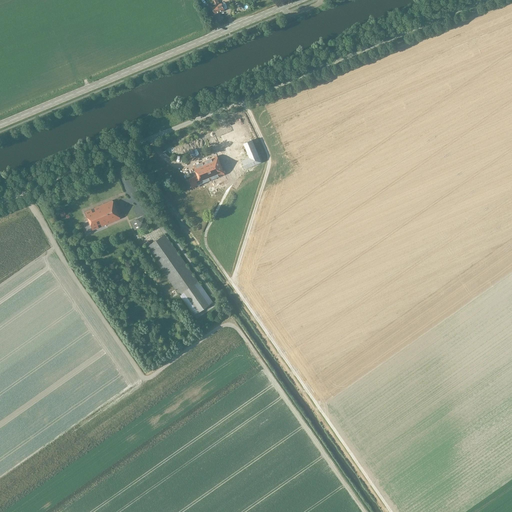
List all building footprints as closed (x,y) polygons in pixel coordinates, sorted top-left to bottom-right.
[(212,0),(213,1),(210,2),(213,7),(212,7),(215,14),(220,12),(214,0),(212,0)] [(214,0),(220,12),(225,9),(224,9),(227,8),(227,7),(226,3),(224,2),(222,3),(220,4),(218,0),(214,0)] [(239,10),(246,8),(244,1),(239,2),(232,4),(233,6),(237,5),(239,10)] [(249,157),(242,160),(246,169),(261,163),(252,140),(243,143),(248,155),(249,154),(250,157),(249,157)] [(244,159),(239,147),(229,150),(234,166),(243,163),(242,160),(244,159)] [(189,179),(192,187),(197,184),(198,186),(225,174),(217,156),(193,166),(198,175),(189,179)] [(222,192),(225,191),(222,184),(208,190),(211,197),(213,196),(222,192)] [(84,212),(92,230),(101,226),(100,224),(103,223),(104,225),(120,219),(112,200),(84,212)] [(148,224),(150,223),(147,214),(144,215),(135,219),(131,221),(134,230),(139,228),(148,224)] [(143,244),(194,315),(213,302),(165,234),(151,244),(149,240),(143,244)]
